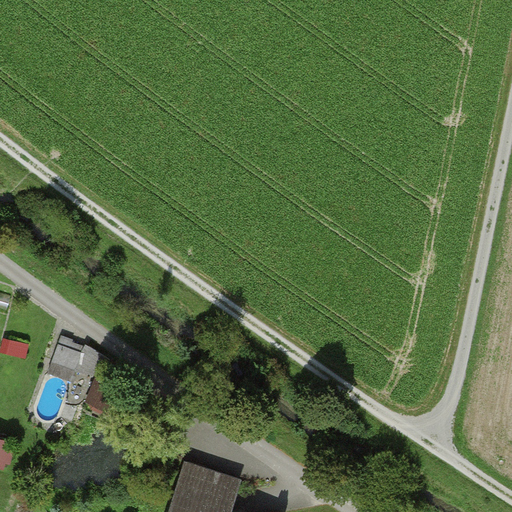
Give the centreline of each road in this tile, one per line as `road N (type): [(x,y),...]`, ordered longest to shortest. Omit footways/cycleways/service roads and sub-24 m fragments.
road 1 (track): [(0,140),(139,246),(511,498)]
road 2 (residential): [(353,511),(0,265)]
road 3 (track): [(511,106),(454,390),(428,446)]
